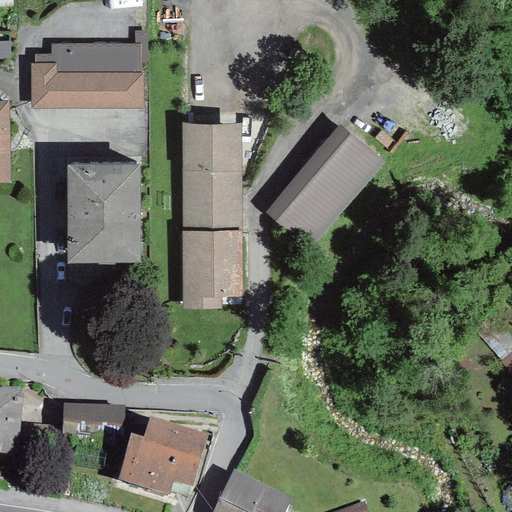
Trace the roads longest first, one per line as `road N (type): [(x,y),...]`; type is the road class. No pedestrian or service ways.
road 1 (unknown): [(235,415),(272,185),(345,85),(351,60),(319,0)]
road 2 (residential): [(0,366),(46,372),(95,392),(216,400),(232,408),(234,435),(201,511)]
road 3 (unknown): [(46,372),(44,117)]
